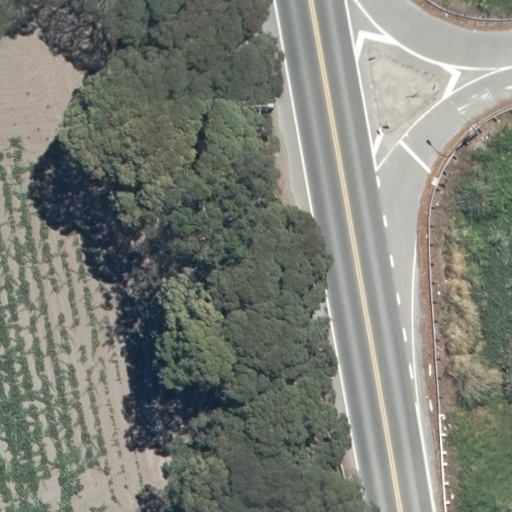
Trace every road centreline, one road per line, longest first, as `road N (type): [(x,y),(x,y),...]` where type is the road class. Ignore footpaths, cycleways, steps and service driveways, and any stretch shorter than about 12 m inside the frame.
road 1 (secondary): [(365,309),(310,0)]
road 2 (unclassified): [(511,86),(454,118),(419,163),(365,309)]
road 3 (secondary): [(401,511),(365,309)]
road 4 (secondary): [(385,0),(401,18),(459,46),(511,58)]
